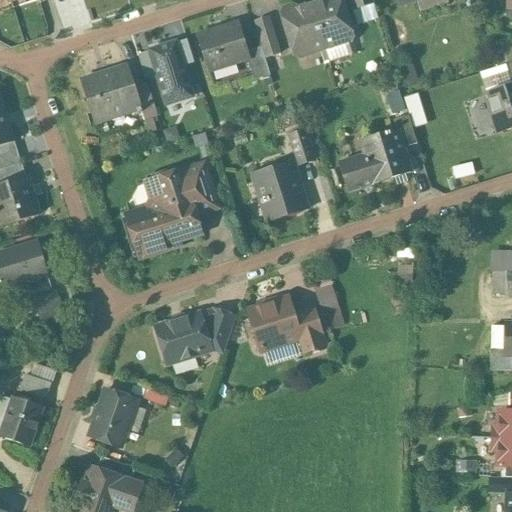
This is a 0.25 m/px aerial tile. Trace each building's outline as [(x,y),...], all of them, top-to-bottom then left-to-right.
[(340,0),(324,0),(324,1),(311,5),(324,46),(335,43),(339,45),(350,42),(352,37),(346,17),(342,15),(340,9),(342,5),(340,0)] [(371,0),(350,0),(355,13),(362,24),(378,20),(371,0)] [(312,50),(324,46),(311,5),(297,9),(293,7),(285,9),(283,15),(285,24),(289,25),(291,31),(289,35),(295,55),(300,57),(311,54),(312,50)] [(237,24),(198,37),(209,72),(247,60),(248,60),(246,52),(237,24)] [(273,31),(258,36),(262,47),(265,59),(280,54),(273,31)] [(505,43),(491,47),(498,68),(505,66),(511,64),(505,43)] [(192,98),(175,44),(150,52),(166,106),(192,98)] [(265,59),(262,47),(246,52),(248,60),(247,60),(254,81),(271,76),(265,59)] [(418,85),(411,61),(398,64),(406,89),(418,85)] [(487,96),(511,88),(505,66),(498,68),(480,74),(487,96)] [(127,67),(81,81),(94,124),(130,112),(137,110),(141,109),(136,95),(127,67)] [(511,88),(487,96),(498,131),(511,126),(511,88)] [(149,91),(136,95),(141,109),(137,110),(139,115),(141,114),(143,121),(158,116),(155,109),(149,91)] [(413,126),(427,124),(421,93),(407,96),(413,126)] [(4,111),(0,98),(0,146),(14,142),(4,111)] [(408,116),(393,121),(397,131),(403,149),(417,145),(408,116)] [(390,132),(359,142),(364,156),(373,185),(411,173),(403,149),(397,131),(390,134),(390,132)] [(304,132),(290,136),(299,165),(313,161),(304,132)] [(0,170),(20,165),(14,142),(0,146),(0,170)] [(364,156),(339,164),(349,193),(365,188),(373,185),(364,156)] [(0,170),(0,185),(26,178),(21,164),(20,165),(0,170)] [(293,164),(253,176),(262,204),(267,203),(271,215),(266,217),(267,219),(306,206),(301,190),(300,191),(292,167),(293,166),(293,164)] [(203,166),(147,184),(153,203),(150,209),(127,216),(140,258),(173,248),(172,243),(200,234),(194,215),(188,197),(184,183),(206,175),(203,166)] [(206,175),(184,183),(188,197),(194,215),(217,208),(206,175)] [(0,185),(0,220),(2,227),(38,216),(26,178),(0,185)] [(38,244),(0,255),(0,276),(4,288),(48,274),(38,244)] [(414,250),(399,249),(397,287),(411,288),(414,250)] [(511,254),(492,254),(493,270),(507,271),(511,270),(511,254)] [(507,271),(493,270),(492,297),(506,297),(507,271)] [(338,287),(319,290),(323,319),(342,316),(338,287)] [(64,293),(38,300),(44,324),(71,318),(64,293)] [(288,300),(248,312),(261,351),(299,340),(300,339),(293,315),(288,300)] [(312,309),(293,315),(300,339),(299,340),(303,353),(324,347),(312,309)] [(213,312),(157,330),(168,365),(210,351),(205,335),(213,312)] [(236,319),(213,312),(205,335),(210,351),(214,350),(224,353),(236,319)] [(506,327),(492,327),(491,351),(505,352),(506,327)] [(491,351),(490,372),(511,372),(511,359),(511,356),(505,356),(505,352),(491,351)] [(59,378),(41,372),(36,390),(53,396),(59,378)] [(137,402),(106,391),(94,425),(125,436),(137,402)] [(43,409),(13,398),(0,435),(0,437),(29,447),(43,409)] [(511,414),(500,414),(500,426),(492,426),(491,439),(511,440),(511,414)] [(125,436),(94,425),(89,437),(121,448),(125,436)] [(511,440),(491,439),(491,453),(499,453),(498,466),(511,466),(511,440)] [(135,469),(101,458),(97,471),(131,483),(135,469)] [(97,471),(91,469),(86,484),(83,483),(82,485),(85,486),(82,495),(131,511),(141,486),(131,483),(97,471)] [(511,479),(490,478),(490,495),(508,496),(508,495),(511,495),(511,479)] [(131,511),(82,495),(79,504),(76,503),(75,505),(78,506),(76,511),(115,511),(117,508),(128,511),(131,511)]
